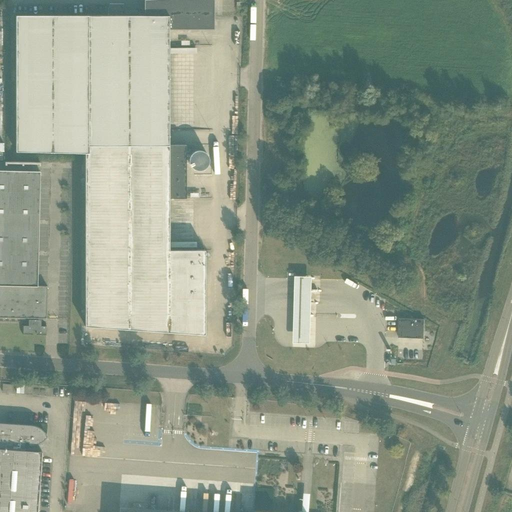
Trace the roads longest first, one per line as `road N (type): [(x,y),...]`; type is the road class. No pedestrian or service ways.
road 1 (unclassified): [(257,0),(247,378)]
road 2 (unclassified): [(247,378),(0,360)]
road 3 (unknown): [(255,68),(220,72),(222,211),(252,218)]
road 4 (unknown): [(175,373),(170,470),(254,483)]
road 5 (unclassified): [(396,399),(247,378)]
